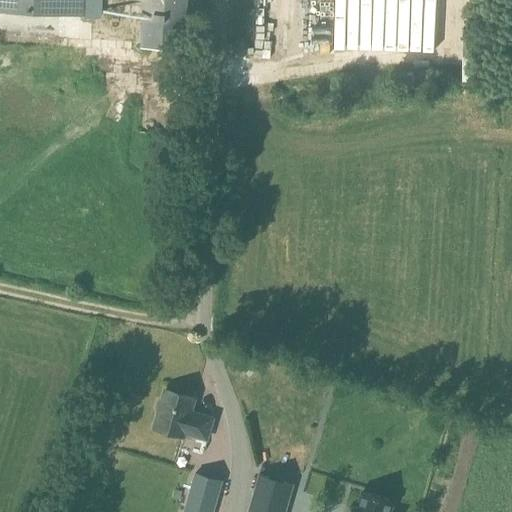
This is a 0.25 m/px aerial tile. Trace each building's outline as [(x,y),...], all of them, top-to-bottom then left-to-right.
[(0,0),(0,10),(82,14),(82,0),(0,0)] [(144,0),(142,47),(184,50),(187,0),(144,0)] [(189,413),(193,399),(164,391),(153,429),(182,437),(183,434),(205,440),(211,419),(189,413)] [(288,511),(335,511),(344,486),(301,473),(288,511)] [(213,511),(223,481),(196,474),(184,511),(213,511)] [(287,511),(295,485),(259,475),(247,511),(287,511)] [(391,511),(394,501),(363,492),(358,508),(354,507),(352,511),(391,511)]
